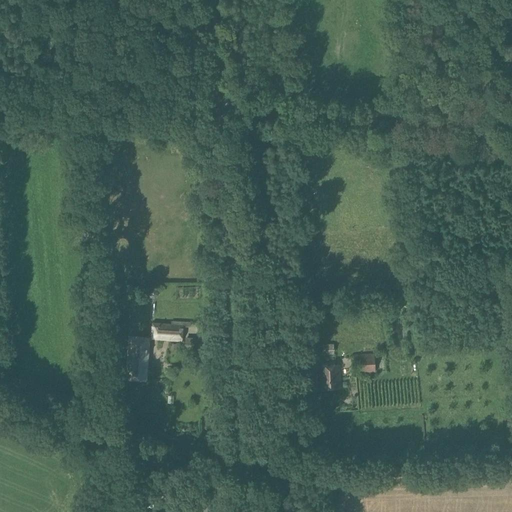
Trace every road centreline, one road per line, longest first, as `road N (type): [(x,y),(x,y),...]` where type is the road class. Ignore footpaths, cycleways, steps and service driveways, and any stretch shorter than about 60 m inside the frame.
road 1 (track): [(209,0),(240,452)]
road 2 (track): [(0,99),(217,109)]
